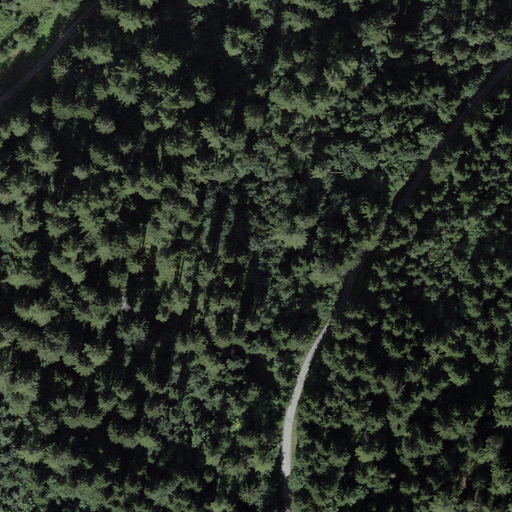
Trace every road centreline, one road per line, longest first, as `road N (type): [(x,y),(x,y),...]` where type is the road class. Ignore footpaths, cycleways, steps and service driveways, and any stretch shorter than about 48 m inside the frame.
road 1 (track): [(511,48),(486,71),(327,316),(297,382),(286,447),(289,511)]
road 2 (track): [(101,0),(0,103)]
